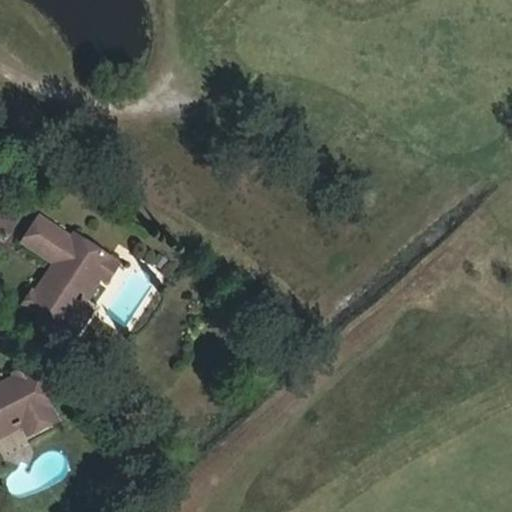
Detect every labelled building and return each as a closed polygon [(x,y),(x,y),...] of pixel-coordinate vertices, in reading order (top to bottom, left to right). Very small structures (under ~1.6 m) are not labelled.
[(72,336),(86,318),(88,314),(70,302),(76,293),(82,298),(94,279),(105,261),(71,239),(69,243),(36,222),(20,246),(53,267),(48,274),(58,280),(51,293),(40,287),(33,296),(28,295),(22,305),(22,310),(69,340),(72,336)] [(155,254),(147,272),(164,280),(172,262),(155,254)] [(105,261),(94,279),(104,285),(116,268),(105,261)] [(48,274),(40,287),(51,293),(58,280),(48,274)] [(89,320),(86,318),(72,336),(77,339),(89,320)] [(0,431),(9,427),(4,418),(15,413),(25,432),(29,430),(52,418),(54,417),(27,368),(23,366),(11,372),(13,375),(0,382),(0,383),(4,393),(0,395),(0,431)] [(54,423),(52,418),(29,430),(31,434),(54,423)]
